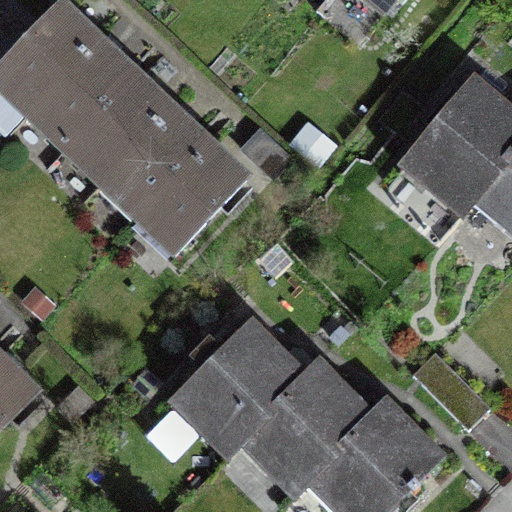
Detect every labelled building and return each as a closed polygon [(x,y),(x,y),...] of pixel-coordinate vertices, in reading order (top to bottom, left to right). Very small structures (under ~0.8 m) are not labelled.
[(367,0),(385,15),(397,0),(367,0)] [(0,147),(29,117),(175,255),(245,181),(229,166),(188,129),(152,94),(116,61),(81,28),(60,9),(0,71),(0,147)] [(511,114),(503,107),(473,82),(404,167),(464,215),(475,201),(511,231),(511,114)] [(317,365),(305,378),(279,354),(249,325),(173,403),(229,457),(241,444),(295,495),(307,482),(338,511),(387,511),(440,458),(411,429),(383,403),(370,416),(345,392),(317,365)] [(435,351),(412,375),(467,430),(491,406),(435,351)] [(0,433),(39,392),(14,368),(0,355),(0,433)]
